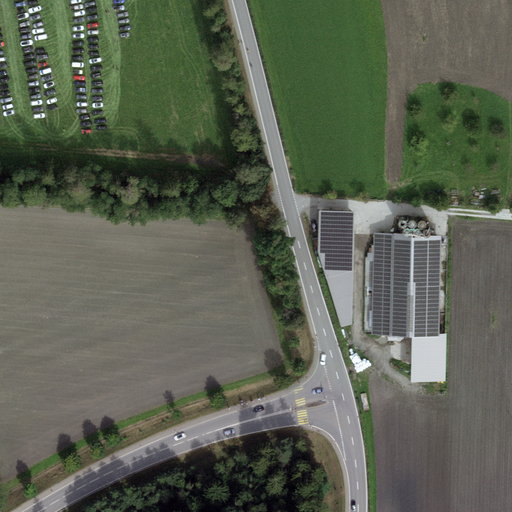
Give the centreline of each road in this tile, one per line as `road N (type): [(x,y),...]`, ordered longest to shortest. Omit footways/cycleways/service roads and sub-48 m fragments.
road 1 (tertiary): [(343,398),(238,0)]
road 2 (tertiary): [(40,511),(126,462),(343,398)]
road 3 (track): [(0,160),(285,190)]
road 4 (track): [(511,215),(285,190)]
